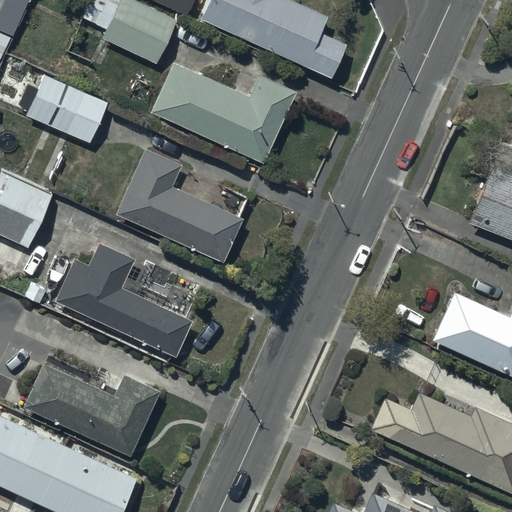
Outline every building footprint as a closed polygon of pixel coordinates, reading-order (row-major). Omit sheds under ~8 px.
[(26,0),(0,0),(0,23),(13,29),(26,0)] [(87,0),(82,12),(104,23),(100,32),(156,58),(176,15),(144,0),(87,0)] [(164,0),(186,10),(191,0),(164,0)] [(203,0),(198,11),(329,69),(344,36),(319,25),(327,8),(309,0),(203,0)] [(249,89),(172,55),(150,106),(263,155),(294,85),(258,69),(249,89)] [(106,97),(42,69),(24,110),(89,138),(106,97)] [(511,143),(498,138),(467,215),(511,233),(511,143)] [(144,140),(114,207),(220,255),(240,211),(171,180),(181,157),(144,140)] [(50,187),(0,165),(0,227),(27,239),(50,187)] [(73,251),(53,294),(175,349),(192,312),(122,281),(135,253),(98,237),(89,258),(73,251)] [(511,298),(508,308),(453,284),(431,333),(511,368),(511,298)] [(42,357),(22,401),(130,449),(159,384),(124,368),(114,390),(42,357)] [(384,390),(369,421),(511,486),(511,415),(474,398),(469,409),(417,385),(409,401),(384,390)] [(0,408),(0,478),(72,511),(117,511),(136,472),(0,408)] [(331,494),(322,511),(467,511),(433,496),(426,511),(370,485),(359,507),(331,494)]
